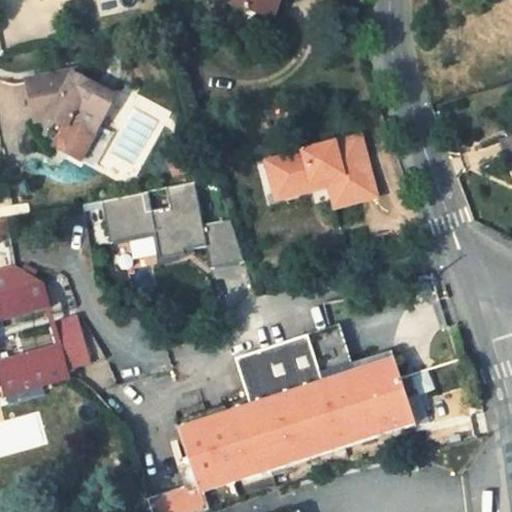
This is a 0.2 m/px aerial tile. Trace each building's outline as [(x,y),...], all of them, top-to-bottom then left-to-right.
[(245,0),(204,0),(214,38),(208,53),(250,71),(264,40),(246,32),(246,24),(250,23),(245,0)] [(423,2),(416,3),(417,16),(424,15),(423,2)] [(63,68),(23,77),(30,114),(43,111),(61,122),(49,141),(74,155),(89,129),(110,96),(101,90),(63,68)] [(110,96),(101,90),(94,130),(105,136),(110,96)] [(511,138),(501,143),(507,162),(511,160),(511,138)] [(296,158),(254,169),(260,195),(297,186),(300,198),(316,194),(321,216),(364,206),(349,146),(311,155),(312,159),(297,163),(296,158)] [(311,155),(296,158),(297,163),(312,159),(311,155)] [(297,186),(260,195),(264,210),(300,198),(297,186)] [(146,194),(100,203),(107,246),(152,238),(156,263),(182,260),(181,256),(203,253),(206,274),(240,269),(227,226),(201,231),(194,187),(164,191),(168,211),(150,214),(146,194)] [(9,263),(0,265),(0,391),(60,375),(54,345),(68,342),(64,325),(49,328),(39,283),(9,263)] [(226,356),(242,403),(338,373),(323,327),(226,356)] [(189,488),(239,472),(240,476),(376,434),(405,425),(385,359),(338,373),(242,403),(146,433),(141,417),(119,423),(121,427),(122,432),(142,492),(145,502),(189,488)] [(60,375),(0,391),(0,395),(0,396),(61,381),(60,375)] [(145,502),(142,492),(135,494),(139,511),(180,511),(195,507),(189,488),(145,502)]
